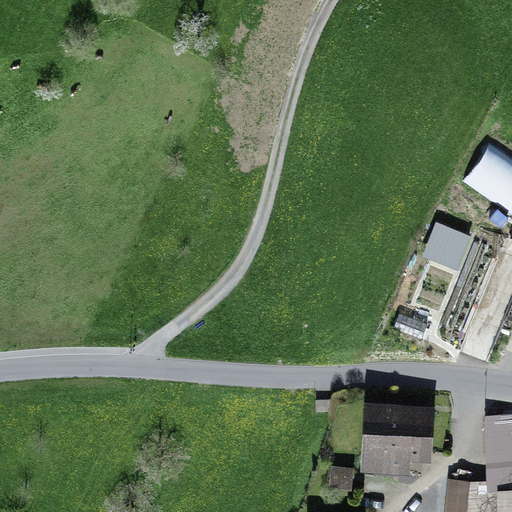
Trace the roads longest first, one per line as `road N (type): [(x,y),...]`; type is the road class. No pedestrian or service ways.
road 1 (unclassified): [(0,366),(511,384)]
road 2 (track): [(108,369),(161,341),(225,289),(250,254),(291,101),(334,0)]
